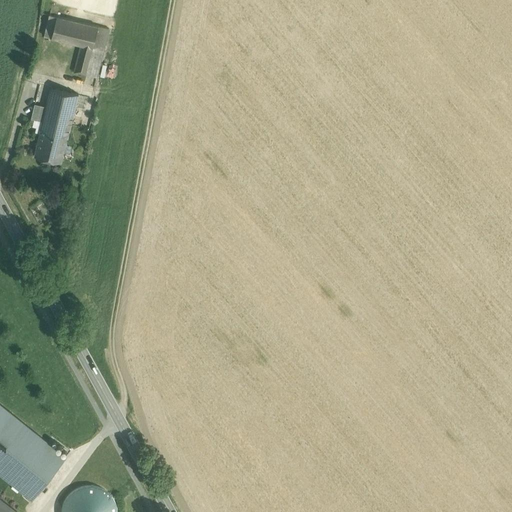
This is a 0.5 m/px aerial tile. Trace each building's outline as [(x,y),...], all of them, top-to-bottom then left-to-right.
[(50,14),(44,35),(51,37),(57,16),(50,14)] [(98,26),(57,16),(51,37),(81,44),(81,45),(93,47),(98,26)] [(93,47),(86,74),(96,77),(109,28),(98,26),(93,47)] [(93,47),(81,45),(74,71),(86,74),(93,47)] [(78,94),(51,87),(41,126),(69,132),(78,94)] [(45,106),(35,103),(31,118),(41,120),(45,106)] [(69,132),(41,126),(34,155),(62,161),(69,132)] [(47,441),(0,403),(0,471),(32,497),(66,456),(47,441)] [(47,441),(66,456),(71,450),(52,435),(47,441)] [(67,495),(62,507),(61,511),(117,511),(118,509),(115,499),(106,489),(97,485),(86,484),(76,487),(67,495)] [(18,511),(0,496),(0,511),(18,511)]
